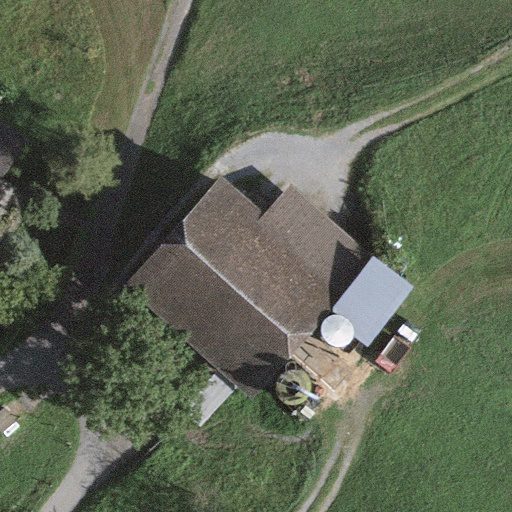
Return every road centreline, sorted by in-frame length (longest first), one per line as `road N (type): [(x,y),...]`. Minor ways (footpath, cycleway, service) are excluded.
road 1 (unclassified): [(0,375),(34,363),(52,366),(91,404),(89,460),(56,511)]
road 2 (track): [(312,511),(341,459),(361,360)]
